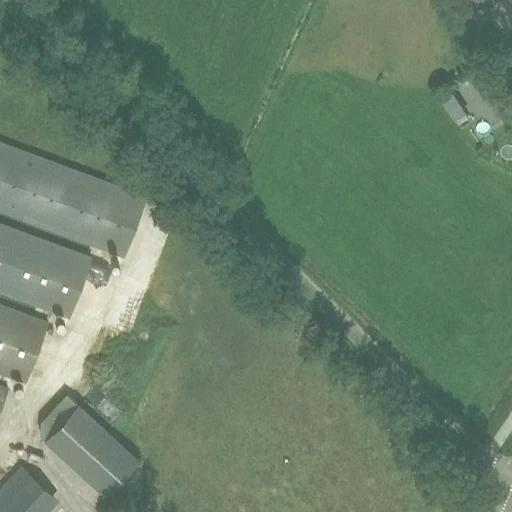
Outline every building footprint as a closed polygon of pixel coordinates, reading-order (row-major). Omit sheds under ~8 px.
[(465,0),(471,23),(495,17),(491,0),(465,0)] [(145,197),(0,143),(0,211),(123,257),(145,197)] [(0,224),(0,292),(68,318),(90,258),(0,224)] [(0,373),(25,383),(47,323),(0,305),(0,373)] [(44,440),(104,495),(108,491),(137,459),(119,443),(77,404),(66,394),(40,422),(40,436),(44,440)] [(0,511),(31,511),(49,492),(20,466),(0,488),(0,511)]
